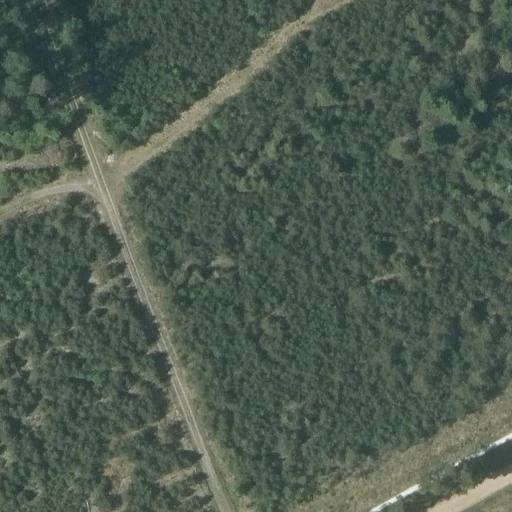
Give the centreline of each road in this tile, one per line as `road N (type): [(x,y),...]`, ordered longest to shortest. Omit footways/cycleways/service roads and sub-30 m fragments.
road 1 (track): [(105,183),(226,511)]
road 2 (track): [(33,0),(105,183)]
